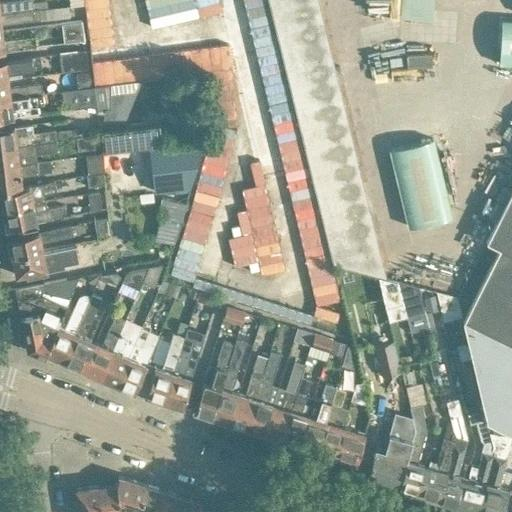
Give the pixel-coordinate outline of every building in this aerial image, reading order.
[(0,12),(32,9),(31,2),(30,0),(19,0),(0,2),(0,12)] [(318,0),(302,0),(269,8),(332,263),(356,270),(378,276),(387,278),(318,0)] [(431,18),(431,0),(399,0),(399,16),(431,18)] [(46,1),(31,2),(32,9),(47,7),(46,1)] [(0,31),(1,31),(1,24),(69,15),(67,4),(47,7),(32,9),(0,12),(0,31)] [(511,17),(503,17),(500,60),(511,60),(511,17)] [(1,31),(0,31),(0,50),(36,46),(34,35),(2,39),(1,31)] [(94,86),(135,81),(206,72),(202,38),(90,53),(94,86)] [(85,49),(58,53),(61,72),(88,69),(85,49)] [(40,55),(0,60),(0,80),(8,79),(7,71),(41,67),(40,55)] [(0,98),(43,93),(42,83),(9,87),(8,79),(0,80),(0,98)] [(55,110),(97,105),(94,86),(61,90),(62,101),(55,110)] [(43,93),(0,98),(0,117),(39,112),(38,106),(44,105),(43,93)] [(159,122),(100,129),(102,152),(148,146),(162,144),(159,122)] [(30,123),(0,127),(0,146),(55,140),(73,138),(72,129),(54,131),(54,129),(32,132),(30,123)] [(210,125),(171,272),(195,279),(234,131),(210,125)] [(95,150),(93,135),(75,137),(77,151),(95,150)] [(432,138),(390,148),(408,226),(451,216),(432,138)] [(162,144),(148,146),(151,168),(154,192),(190,188),(205,139),(162,144)] [(0,165),(35,161),(35,155),(57,152),(55,140),(0,146),(0,165)] [(35,161),(0,165),(0,191),(22,187),(20,178),(51,173),(49,159),(35,161)] [(102,173),(86,176),(88,187),(104,184),(102,173)] [(53,181),(22,187),(0,191),(0,197),(0,198),(0,210),(45,201),(44,193),(55,191),(53,181)] [(282,269),(268,181),(242,185),(249,231),(229,235),(234,265),(256,261),(258,272),(282,269)] [(464,318),(465,319),(511,342),(511,189),(486,242),(498,249),(464,318)] [(102,208),(102,207),(100,191),(87,193),(89,209),(89,211),(102,208)] [(155,218),(180,223),(185,204),(160,198),(155,218)] [(45,201),(0,210),(0,216),(1,221),(5,220),(6,228),(65,217),(63,205),(46,208),(45,201)] [(109,235),(108,222),(108,216),(93,219),(95,238),(109,235)] [(70,224),(8,237),(10,244),(6,245),(8,256),(42,249),(41,242),(72,235),(70,224)] [(42,249),(8,256),(10,267),(14,266),(16,274),(26,272),(26,275),(41,272),(65,267),(64,265),(79,262),(75,242),(42,249)] [(148,267),(141,281),(152,286),(162,264),(148,267)] [(129,270),(125,275),(141,282),(141,281),(148,267),(129,270)] [(98,278),(114,286),(116,282),(117,275),(115,273),(98,277),(98,278)] [(43,282),(15,288),(27,349),(44,356),(57,325),(66,304),(67,304),(80,275),(43,282)] [(387,278),(378,276),(389,322),(407,316),(398,281),(387,278)] [(162,279),(156,291),(174,297),(179,284),(162,279)] [(419,287),(398,281),(407,316),(425,311),(419,287)] [(191,288),(188,298),(195,300),(198,290),(191,288)] [(198,290),(195,300),(211,305),(214,295),(198,290)] [(457,297),(437,292),(444,320),(463,316),(457,297)] [(64,327),(57,325),(44,356),(51,359),(55,357),(62,360),(81,315),(90,296),(86,295),(84,294),(83,294),(82,294),(80,295),(79,295),(78,296),(76,298),(64,327)] [(81,315),(62,360),(69,363),(69,367),(77,371),(77,370),(84,355),(88,356),(95,341),(91,340),(84,336),(91,319),(100,298),(91,294),(90,296),(81,315)] [(424,298),(427,309),(437,307),(434,296),(424,298)] [(240,324),(244,312),(226,306),(222,319),(240,324)] [(119,332),(100,377),(106,380),(107,384),(115,388),(129,356),(136,339),(129,336),(137,317),(128,313),(125,319),(119,332)] [(84,355),(77,370),(81,372),(88,376),(92,373),(100,377),(119,332),(125,319),(115,314),(109,328),(102,344),(95,341),(88,356),(84,355)] [(492,423),(511,432),(511,342),(465,319),(492,423)] [(179,323),(176,333),(184,336),(187,325),(179,323)] [(129,356),(115,388),(122,391),(126,388),(133,391),(134,390),(145,363),(152,346),(158,333),(141,326),(136,339),(129,356)] [(313,333),(302,330),(298,342),(309,346),(313,333)] [(134,390),(145,394),(144,399),(154,402),(155,398),(163,401),(184,336),(176,333),(173,332),(162,368),(145,363),(134,390)] [(313,333),(309,346),(322,350),(326,337),(313,333)] [(184,336),(163,401),(172,404),(170,407),(180,410),(191,377),(199,350),(191,347),(194,339),(185,336),(184,336)] [(226,369),(211,416),(218,418),(217,422),(227,425),(238,392),(231,389),(236,372),(246,341),(236,337),(234,344),(226,369)] [(331,339),(327,352),(343,356),(347,344),(331,339)] [(208,364),(192,414),(203,418),(204,414),(211,416),(226,369),(234,344),(223,341),(215,366),(208,364)] [(394,341),(374,345),(382,376),(401,372),(394,341)] [(352,368),(348,344),(347,344),(343,356),(340,365),(352,368)] [(252,433),(262,436),(278,386),(271,384),(281,353),(270,350),(268,357),(246,427),(253,429),(252,433)] [(238,392),(227,425),(238,428),(239,425),(246,427),(268,357),(257,354),(250,377),(244,394),(238,392)] [(278,386),(262,436),(273,440),(274,436),(280,438),(295,391),(300,375),(304,363),(294,359),(285,388),(278,386)] [(295,391),(280,438),(288,440),(286,444),(297,447),(307,414),(313,397),(306,394),(311,378),(300,375),(295,391)] [(356,383),(350,399),(365,404),(360,382),(356,383)] [(307,414),(297,447),(307,451),(309,447),(315,449),(335,388),(336,386),(325,383),(320,399),(313,397),(307,414)] [(335,388),(315,449),(322,451),(321,455),(331,458),(342,424),(347,408),(340,406),(345,391),(335,388)] [(455,437),(438,499),(458,505),(467,476),(457,473),(467,439),(457,398),(445,401),(450,422),(452,431),(455,437)] [(415,427),(398,488),(418,494),(426,464),(416,462),(425,432),(424,431),(421,404),(410,407),(412,418),(415,427)] [(369,465),(365,479),(398,488),(415,427),(412,418),(400,415),(395,413),(385,450),(374,447),(369,465)] [(467,476),(458,505),(477,510),(493,450),(488,432),(485,420),(475,422),(480,441),(483,444),(481,452),(482,452),(478,466),(471,465),(468,476),(467,476)] [(426,464),(418,494),(438,499),(455,437),(452,431),(450,422),(447,422),(443,436),(436,462),(429,460),(428,465),(426,464)] [(364,431),(342,424),(331,458),(342,462),(343,458),(356,462),(364,431)] [(493,450),(477,510),(484,511),(501,511),(509,488),(499,485),(506,458),(511,437),(488,432),(493,450)] [(118,475),(116,482),(117,483),(120,508),(133,511),(150,511),(160,488),(118,475)] [(116,482),(99,484),(101,511),(120,511),(120,508),(117,483),(116,482)] [(101,511),(99,484),(75,487),(77,511),(101,511)] [(171,511),(177,493),(160,488),(150,511),(171,511)] [(197,511),(201,501),(177,493),(171,511),(197,511)]
